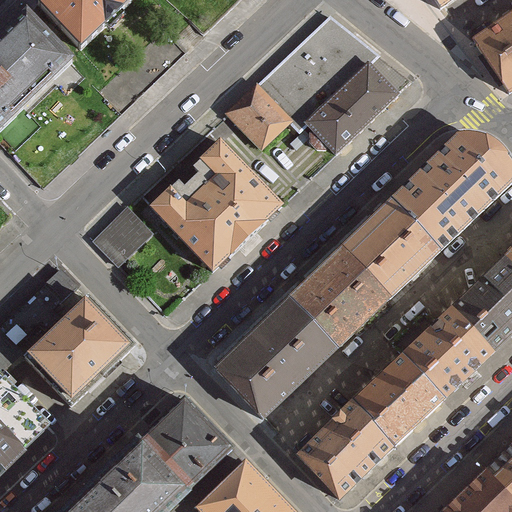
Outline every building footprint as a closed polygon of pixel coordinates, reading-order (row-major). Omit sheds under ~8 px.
[(49,0),(43,6),(87,50),(137,0),(49,0)] [(432,0),(442,13),(461,0),(432,0)] [(25,16),(0,39),(0,135),(73,65),(25,16)] [(299,129),(376,54),(330,17),(257,85),(292,121),(299,129)] [(511,17),(472,44),(475,49),(508,97),(511,94),(511,17)] [(328,155),(335,162),(396,101),(411,86),(376,58),(366,68),(304,130),(311,137),(310,140),(310,149),(316,156),(327,157),(328,155)] [(262,151),(292,121),(257,85),(227,114),(262,151)] [(172,182),(146,208),(163,225),(212,275),(248,241),(281,209),(217,143),(193,166),(198,172),(179,190),(172,182)] [(386,207),(435,257),(503,192),(505,179),(497,164),(485,152),(477,148),(466,145),(454,145),(386,207)] [(154,233),(130,207),(96,239),(120,265),(154,233)] [(344,249),(393,298),(435,257),(386,207),(344,249)] [(344,249),(292,299),(341,349),(393,298),(344,249)] [(453,313),(491,355),(511,335),(511,272),(505,265),(453,313)] [(79,289),(60,269),(55,275),(47,282),(66,301),(79,289)] [(66,301),(47,282),(2,326),(21,345),(66,301)] [(292,299),(221,369),(270,419),(341,349),(292,299)] [(87,300),(25,361),(71,408),(133,347),(87,300)] [(402,361),(440,405),(491,355),(453,313),(402,361)] [(2,326),(0,327),(0,365),(21,345),(2,326)] [(354,405),(394,449),(440,405),(402,361),(354,405)] [(0,464),(46,420),(0,373),(0,464)] [(179,398),(62,511),(167,511),(231,450),(179,398)] [(299,457),(340,501),(394,449),(354,405),(299,457)] [(511,446),(485,472),(511,500),(511,446)] [(287,511),(245,468),(198,511),(287,511)] [(511,511),(511,500),(485,472),(464,493),(443,511),(511,511)]
